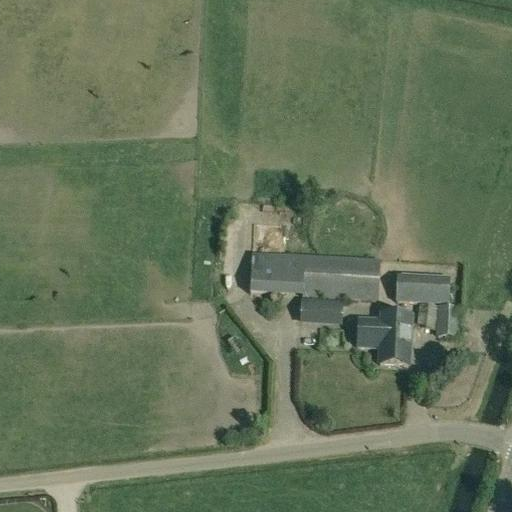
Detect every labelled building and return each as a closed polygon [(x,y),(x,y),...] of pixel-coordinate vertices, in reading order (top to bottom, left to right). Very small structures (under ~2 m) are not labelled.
[(303,300),(377,304),(380,262),(252,255),(250,297),(303,300)] [(449,281),(401,279),(399,305),(448,307),(449,281)] [(342,304),(301,302),(299,326),(340,329),(342,304)] [(439,311),(437,339),(457,340),(458,312),(439,311)] [(358,350),(380,351),(379,367),(408,369),(409,334),(381,333),(382,324),(359,323),(358,350)]
